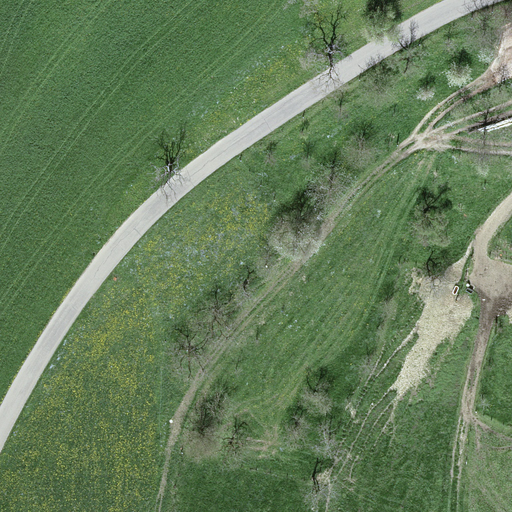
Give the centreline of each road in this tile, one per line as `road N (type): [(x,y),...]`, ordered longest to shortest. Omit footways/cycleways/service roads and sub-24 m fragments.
road 1 (unclassified): [(478,0),(358,62),(212,158),(138,223),(75,301),(0,426)]
road 2 (track): [(163,511),(181,421),(231,338),(435,116),(496,74),(511,50)]
road 3 (track): [(504,511),(460,450),(486,312),(481,252),(511,200)]
